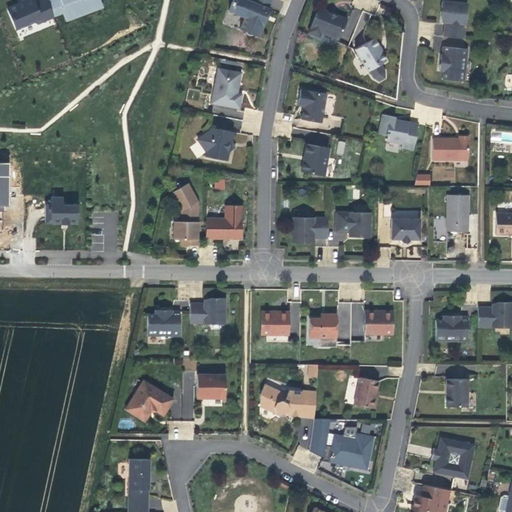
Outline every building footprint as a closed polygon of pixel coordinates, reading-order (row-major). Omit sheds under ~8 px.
[(36,24),(53,17),(51,13),(46,0),(37,0),(34,1),(33,0),(30,0),(25,3),(17,6),(14,5),(10,6),(9,9),(7,10),(15,30),(33,22),(36,24)] [(46,0),(51,13),(69,5),(73,15),(101,3),(99,0),(46,0)] [(268,9),(271,0),(253,0),(253,3),(246,0),(232,0),(229,10),(245,17),(240,29),(258,37),(263,25),(264,25),(270,10),(268,9)] [(444,7),(443,16),(442,22),(445,22),(444,36),(463,38),(466,3),(442,1),(441,7),(444,7)] [(69,5),(51,13),(53,17),(63,13),(66,21),(102,6),(101,3),(73,15),(69,5)] [(328,11),(318,7),(308,32),(319,36),(321,32),(336,38),(339,30),(342,28),(346,19),(336,15),(335,17),(327,14),(328,11)] [(384,71),(380,64),(385,61),(380,52),(377,47),(379,46),(374,38),(355,49),(368,71),(369,71),(373,78),(379,81),(384,77),(384,71)] [(467,49),(443,46),(442,54),(441,54),(440,59),(442,61),(444,61),(443,71),(442,79),(463,81),(467,49)] [(218,68),(211,104),(239,109),(242,94),(237,93),(235,93),(237,87),(239,87),(241,72),(218,68)] [(304,106),(301,119),(321,123),(326,93),(300,89),(298,101),(305,102),(304,106)] [(386,141),(402,143),(401,148),(413,150),(418,124),(394,119),(395,117),(382,114),(378,134),(387,136),(386,141)] [(233,132),(211,128),(210,130),(197,139),(206,152),(206,156),(226,160),(227,152),(228,146),(227,146),(228,142),(231,142),(233,132)] [(459,139),(432,138),(432,159),(468,160),(468,136),(459,136),(459,139)] [(343,154),(345,142),(338,141),(336,153),(343,154)] [(324,176),(328,151),(317,148),(318,146),(307,143),(304,155),(306,155),(305,161),(303,161),(301,172),(324,176)] [(0,211),(9,211),(10,163),(0,162),(0,211)] [(426,175),(416,175),(414,186),(426,186),(426,175)] [(223,179),(214,179),(214,188),(223,188),(223,179)] [(184,245),(197,245),(197,230),(195,230),(195,222),(197,222),(197,201),(187,183),(172,191),(172,194),(181,211),(181,221),(173,221),(173,239),(184,239),(184,245)] [(446,195),(446,231),(467,231),(468,195),(446,195)] [(77,224),(77,204),(62,204),(62,197),(51,197),(51,204),(45,204),(45,220),(66,220),(66,224),(77,224)] [(205,218),(205,238),(241,238),(242,205),(225,205),(225,218),(205,218)] [(349,236),(355,236),(355,233),(359,233),(363,235),(369,235),(370,213),(335,212),(335,232),(349,232),(349,236)] [(495,234),(511,234),(511,213),(495,213),(495,234)] [(298,240),(307,240),(312,240),(312,237),(327,237),(327,218),(292,217),(292,242),(298,242),(298,240)] [(409,241),(409,239),(419,239),(419,218),(394,218),(394,228),(390,228),(390,239),(400,239),(401,240),(401,241),(402,242),(403,243),(405,243),(407,242),(408,241),(409,241)] [(204,303),(190,303),(189,323),(224,323),(225,298),(218,298),(218,301),(209,301),(204,301),(204,303)] [(363,335),(363,303),(338,302),(338,337),(351,337),(351,335),(363,335)] [(492,307),(478,307),(477,327),(511,327),(511,302),(506,302),(506,304),(498,304),(492,304),(492,307)] [(147,335),(179,335),(179,311),(171,311),(171,310),(167,310),(165,312),(165,314),(160,314),(147,314),(147,335)] [(261,334),(285,335),(286,325),(288,325),(288,313),(272,313),(272,311),(261,311),(261,334)] [(382,313),(365,313),(364,334),(392,334),(392,311),(382,311),(382,313)] [(336,342),(336,315),(325,314),(325,318),(309,318),(309,337),(319,337),(319,347),(328,347),(336,342)] [(453,320),(443,320),(435,320),(435,341),(467,341),(467,317),(460,317),(459,316),(455,316),(453,318),(453,320)] [(317,378),(318,365),(309,364),(308,377),(317,378)] [(225,375),(196,374),(196,397),(208,398),(208,396),(213,396),(213,398),(224,398),(225,375)] [(354,404),(375,408),(377,397),(375,397),(376,390),(378,381),(359,377),(354,404)] [(467,406),(467,379),(446,379),(446,389),(448,389),(448,393),(446,393),(446,406),(467,406)] [(165,407),(171,397),(143,380),(125,409),(144,421),(150,413),(156,411),(163,416),(167,409),(165,407)] [(281,393),(282,392),(265,383),(260,393),(260,406),(272,412),(275,411),(275,412),(280,414),(284,413),(286,415),(299,416),(299,417),(313,418),(316,391),(301,390),(301,391),(289,390),(286,396),(281,393)] [(167,409),(173,399),(171,397),(165,407),(167,409)] [(313,419),(312,428),(328,430),(330,419),(313,419)] [(356,430),(335,427),(334,432),(355,436),(356,430)] [(325,446),(328,430),(312,428),(310,444),(325,446)] [(355,436),(334,432),(329,456),(356,460),(355,465),(367,467),(374,433),(356,430),(355,436)] [(437,450),(435,459),(433,471),(461,477),(468,473),(474,444),(440,438),(437,450)] [(356,460),(329,456),(328,460),(355,465),(356,460)] [(127,511),(147,511),(148,489),(149,489),(149,459),(128,459),(128,489),(127,511)] [(461,477),(433,471),(432,474),(453,478),(451,490),(464,493),(468,473),(461,477)] [(286,489),(289,484),(281,480),(278,485),(286,489)] [(511,511),(511,482),(508,497),(503,496),(501,496),(498,510),(498,511),(511,511)] [(447,502),(449,490),(423,485),(421,496),(415,495),(413,505),(415,506),(414,509),(412,509),(411,511),(438,511),(441,500),(447,502)] [(444,511),(447,502),(441,500),(438,511),(444,511)]
